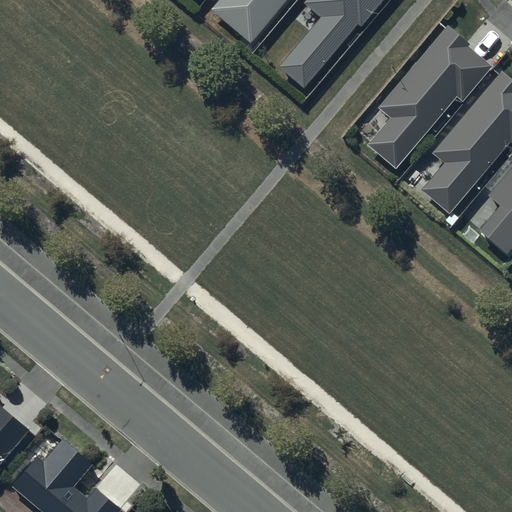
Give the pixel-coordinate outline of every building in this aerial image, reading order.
[(218,0),(211,9),(251,43),(287,0),(218,0)] [(305,0),(303,3),(320,17),(279,67),(304,88),(357,25),(360,27),(382,0),(305,0)] [(365,138),(393,162),(454,89),(460,94),(488,60),(463,40),(467,36),(445,18),(375,102),(387,112),(365,138)] [(477,224),(503,247),(511,236),(511,161),(487,191),(498,200),(477,224)] [(0,464),(30,429),(0,404),(0,464)] [(90,464),(61,441),(44,461),(36,455),(11,485),(42,511),(119,511),(122,509),(95,487),(86,498),(71,486),(90,464)]
